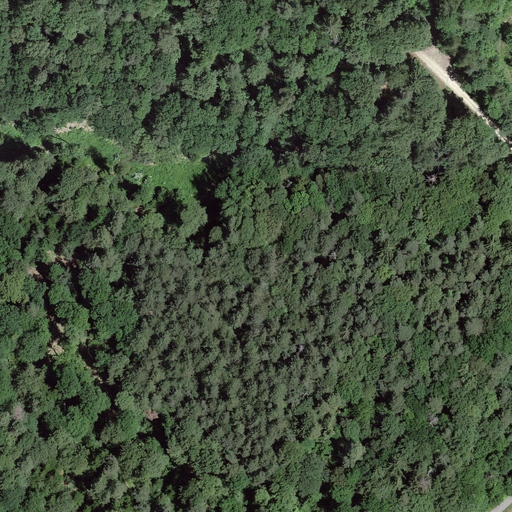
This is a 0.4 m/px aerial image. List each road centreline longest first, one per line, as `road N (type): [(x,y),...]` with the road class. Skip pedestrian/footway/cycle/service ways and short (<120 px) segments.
road 1 (track): [(176,299),(204,388),(276,511)]
road 2 (track): [(511,148),(406,40),(353,0)]
